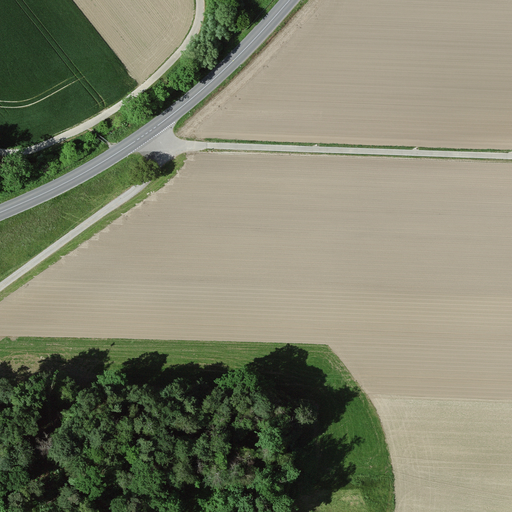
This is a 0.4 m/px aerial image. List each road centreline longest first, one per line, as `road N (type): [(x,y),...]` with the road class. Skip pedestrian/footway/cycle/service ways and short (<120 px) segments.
road 1 (track): [(511,156),(195,144),(171,152),(149,131)]
road 2 (secondary): [(0,212),(149,131),(222,72),(288,0)]
road 3 (track): [(0,151),(46,144),(137,92),(188,38),(199,0)]
road 4 (track): [(171,152),(139,185),(0,285)]
